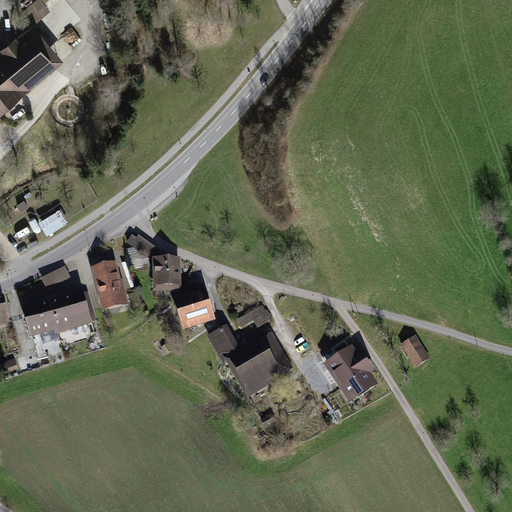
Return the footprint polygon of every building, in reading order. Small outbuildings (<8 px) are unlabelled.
[(35,0),(22,12),(32,25),(51,10),(45,3),(49,0),(35,0)] [(26,33),(0,54),(0,56),(23,84),(49,62),(26,33)] [(23,84),(0,56),(0,103),(19,88),(19,87),(23,84)] [(61,208),(39,221),(47,235),(69,221),(61,208)] [(136,240),(132,246),(149,258),(156,248),(138,236),(136,240)] [(132,246),(136,240),(132,237),(128,243),(132,246)] [(178,260),(152,260),(152,265),(156,265),(156,286),(161,286),(161,291),(179,291),(178,260)] [(65,266),(41,279),(47,291),(71,279),(65,266)] [(114,266),(95,271),(104,307),(123,302),(114,266)] [(205,292),(176,302),(184,326),(196,322),(198,326),(201,325),(201,324),(204,322),(203,320),(213,317),(205,292)] [(24,311),(31,335),(39,333),(56,328),(57,333),(89,323),(95,321),(93,313),(87,315),(80,295),(24,311)] [(262,307),(238,320),(242,327),(254,320),(258,327),(270,320),(262,307)] [(56,328),(39,333),(43,345),(59,340),(57,333),(56,328)] [(227,361),(247,395),(264,386),(263,383),(286,370),(269,342),(241,358),(236,349),(234,350),(223,331),(210,339),(225,363),(227,361)] [(429,359),(415,337),(402,346),(415,367),(429,359)] [(350,351),(328,367),(352,401),(374,386),(366,374),(371,371),(360,355),(355,358),(350,351)] [(0,367),(0,372),(0,373),(16,367),(14,362),(0,367)] [(265,427),(275,422),(272,415),(262,421),(265,427)]
